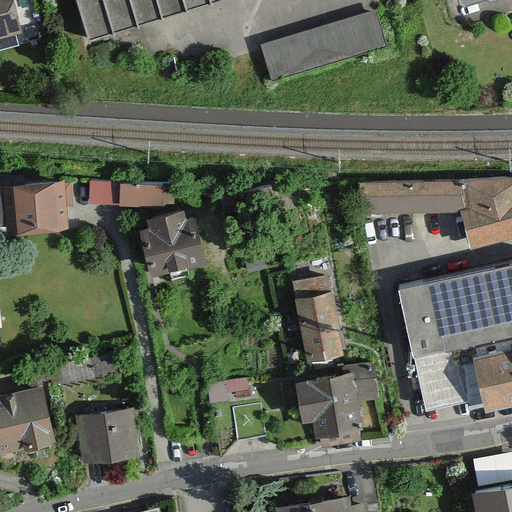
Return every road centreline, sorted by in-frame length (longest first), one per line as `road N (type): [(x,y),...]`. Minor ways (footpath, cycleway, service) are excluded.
road 1 (residential): [(511,430),(159,484),(47,511)]
road 2 (unknown): [(107,211),(129,267),(159,399),(159,484)]
road 3 (unknown): [(445,445),(387,258),(394,243),(423,229)]
